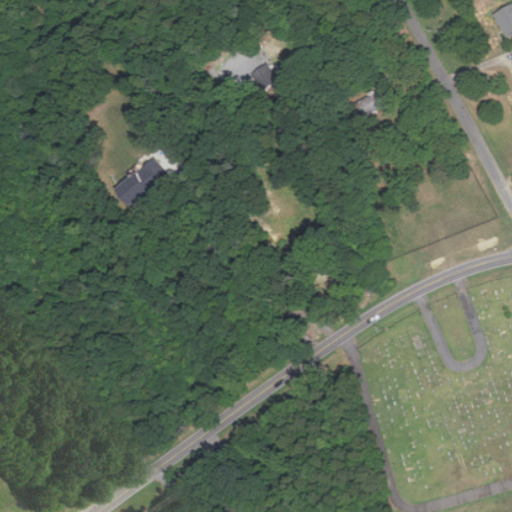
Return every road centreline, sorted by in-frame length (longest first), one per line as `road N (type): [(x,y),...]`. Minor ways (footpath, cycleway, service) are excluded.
road 1 (tertiary): [(99,511),(384,309),(511,256)]
road 2 (residential): [(511,202),(399,0)]
